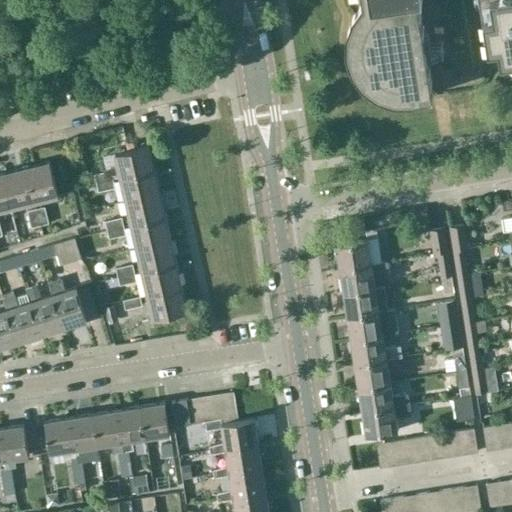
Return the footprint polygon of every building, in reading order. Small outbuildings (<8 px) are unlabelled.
[(511,0),(362,0),(363,2),(353,15),(348,32),(348,50),(353,66),(363,81),(378,91),(395,97),(413,97),(416,96),(434,94),(419,0),(478,0),(487,57),(499,55),(501,68),(505,69),(511,69),(511,68),(511,0)] [(116,154),(121,178),(154,170),(149,146),(116,154)] [(50,161),(25,167),(34,201),(58,195),(50,161)] [(25,167),(2,173),(11,207),(34,201),(25,167)] [(154,170),(121,178),(127,201),(160,193),(154,170)] [(94,175),(96,183),(114,179),(112,171),(94,175)] [(2,173),(0,173),(0,209),(11,207),(2,173)] [(114,179),(96,183),(98,192),(116,188),(114,179)] [(165,217),(160,193),(127,201),(132,224),(165,217)] [(36,209),(40,226),(49,224),(45,207),(36,209)] [(31,228),(40,226),(36,209),(27,211),(31,228)] [(105,221),(107,230),(124,226),(122,217),(105,221)] [(132,224),(137,248),(171,240),(165,217),(132,224)] [(454,248),(465,247),(469,246),(466,223),(450,226),(454,248)] [(431,252),(435,251),(446,250),(442,225),(427,228),(431,252)] [(124,226),(107,230),(109,239),(126,235),(124,226)] [(335,242),(339,266),(382,260),(378,235),(335,242)] [(74,236),(38,247),(42,258),(57,253),(61,264),(81,257),(74,236)] [(137,248),(143,271),(176,263),(171,240),(137,248)] [(38,247),(15,254),(19,266),(42,258),(38,247)] [(454,248),(458,272),(469,270),(465,247),(454,248)] [(439,275),(440,275),(450,273),(446,250),(435,251),(439,275)] [(15,254),(0,259),(0,271),(19,266),(15,254)] [(339,266),(343,290),(374,285),(372,273),(389,270),(387,259),(382,260),(339,266)] [(143,271),(148,294),(181,286),(176,263),(143,271)] [(116,268),(118,277),(135,273),(133,264),(116,268)] [(469,270),(458,272),(461,296),(473,294),(469,270)] [(135,273),(118,277),(120,285),(137,281),(135,273)] [(450,273),(440,275),(442,291),(452,290),(450,273)] [(40,333),(63,326),(52,292),(41,296),(37,283),(25,287),(29,300),(40,333)] [(347,314),(378,309),(386,308),(382,284),(374,285),(343,290),(347,314)] [(75,285),(52,292),(63,326),(86,319),(75,285)] [(187,311),(181,286),(148,294),(156,328),(172,325),(169,315),(187,311)] [(139,289),(105,296),(106,301),(140,295),(139,289)] [(39,334),(40,333),(29,300),(18,303),(14,290),(2,294),(7,307),(17,341),(25,338),(25,341),(28,342),(38,339),(40,336),(39,334)] [(477,318),(473,294),(461,296),(465,320),(477,318)] [(140,296),(123,300),(125,309),(142,305),(140,296)] [(447,322),(457,321),(455,306),(445,308),(447,322)] [(7,307),(0,309),(0,346),(17,341),(7,307)] [(378,309),(347,314),(350,338),(382,333),(378,309)] [(481,344),(477,318),(465,320),(469,346),(481,344)] [(460,338),(457,321),(447,322),(450,340),(460,338)] [(354,361),(385,356),(400,354),(398,343),(383,345),(382,333),(350,338),(354,361)] [(469,346),(473,367),(484,365),(483,357),(481,344),(469,346)] [(452,356),(454,370),(465,368),(462,354),(452,356)] [(385,356),(354,361),(358,385),(389,380),(385,356)] [(484,365),(473,367),(477,391),(488,389),(484,365)] [(465,368),(454,370),(457,388),(467,386),(465,368)] [(391,393),(389,380),(358,385),(362,409),(408,402),(406,391),(391,393)] [(226,421),(239,419),(234,390),(221,392),(226,421)] [(209,394),(214,423),(226,421),(221,392),(209,394)] [(209,394),(197,396),(201,421),(205,420),(206,425),(214,423),(209,394)] [(184,399),(188,422),(191,421),(191,423),(201,421),(197,396),(184,399)] [(176,424),(188,422),(184,399),(172,401),(176,424)] [(140,405),(145,437),(169,433),(164,402),(140,405)] [(409,412),(408,402),(362,409),(365,433),(397,429),(394,415),(409,412)] [(132,439),(145,437),(140,405),(117,409),(123,450),(129,449),(133,448),(132,439)] [(113,452),(118,451),(123,450),(117,409),(93,413),(98,444),(111,442),(113,452)] [(77,457),(82,456),(86,456),(85,447),(98,444),(93,413),(70,417),(77,457)] [(226,421),(214,423),(206,425),(206,429),(222,426),(224,441),(225,446),(257,441),(253,416),(239,419),(226,421)] [(66,459),(71,458),(77,457),(70,417),(46,421),(51,452),(65,450),(66,459)] [(507,420),(495,422),(499,447),(511,445),(507,420)] [(487,449),(499,447),(495,422),(483,424),(487,449)] [(0,428),(5,459),(7,469),(1,470),(2,479),(13,477),(12,468),(16,468),(15,458),(29,456),(25,424),(0,428)] [(474,426),(460,428),(465,451),(477,449),(474,426)] [(460,428),(448,430),(453,453),(465,451),(460,428)] [(448,430),(437,431),(441,455),(453,453),(448,430)] [(437,431),(425,433),(429,457),(441,455),(437,431)] [(425,433),(413,435),(416,459),(429,457),(425,433)] [(404,461),(416,459),(413,435),(400,437),(404,461)] [(400,437),(388,439),(392,463),(404,461),(400,437)] [(379,465),(392,463),(388,439),(375,441),(379,465)] [(227,465),(228,470),(261,464),(257,441),(225,446),(224,441),(209,445),(210,452),(225,450),(227,465)] [(162,457),(173,455),(171,442),(160,444),(162,457)] [(129,449),(123,450),(118,451),(120,461),(131,460),(129,449)] [(82,456),(77,457),(71,458),(73,468),(84,467),(82,456)] [(133,474),(131,460),(120,461),(122,475),(133,474)] [(232,493),(265,488),(261,464),(228,470),(227,465),(213,469),(214,476),(229,474),(232,489),(232,493)] [(86,481),(84,467),(73,468),(75,483),(86,481)] [(102,474),(104,492),(118,490),(115,472),(102,474)] [(511,489),(510,476),(498,478),(502,501),(511,498),(511,489)] [(13,477),(2,479),(5,495),(16,493),(13,477)] [(502,501),(498,478),(486,480),(489,503),(502,501)] [(476,481),(464,483),(467,506),(480,504),(476,481)] [(464,483),(452,485),(455,508),(467,506),(464,483)] [(443,510),(455,508),(452,485),(439,487),(443,510)] [(439,487),(427,489),(431,511),(432,511),(443,510),(439,487)] [(264,511),(269,511),(265,488),(232,493),(232,489),(217,493),(218,500),(233,497),(235,511),(264,511)] [(419,511),(431,511),(427,489),(416,491),(419,511)] [(406,511),(419,511),(416,491),(403,493),(406,511)] [(406,511),(403,493),(391,495),(393,511),(406,511)] [(380,511),(393,511),(391,495),(380,497),(378,497),(380,511)] [(498,511),(498,502),(486,503),(486,511),(498,511)]
